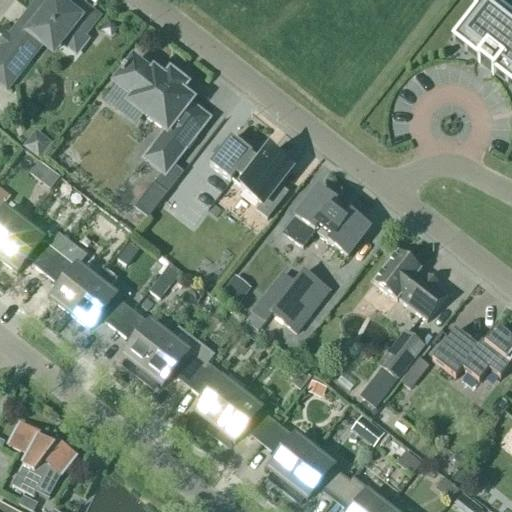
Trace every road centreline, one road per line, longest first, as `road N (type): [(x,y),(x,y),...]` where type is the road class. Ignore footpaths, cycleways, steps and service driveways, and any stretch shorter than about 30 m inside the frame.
road 1 (residential): [(392,195),(146,0)]
road 2 (residential): [(219,511),(0,339)]
road 3 (residential): [(511,289),(392,195)]
road 4 (residential): [(511,195),(447,168),(429,170),(392,195)]
